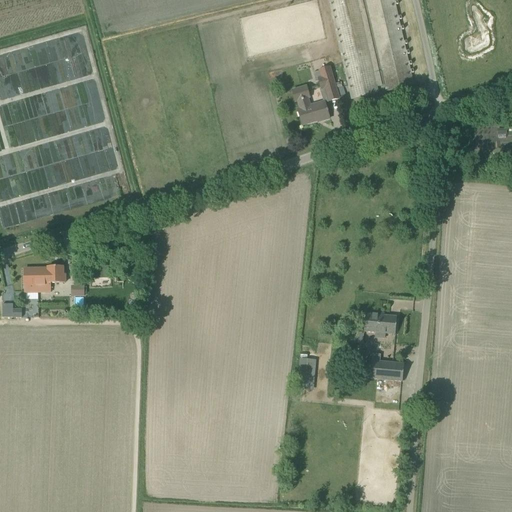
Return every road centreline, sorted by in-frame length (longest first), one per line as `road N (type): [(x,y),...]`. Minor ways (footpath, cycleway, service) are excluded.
road 1 (unclassified): [(0,250),(440,114)]
road 2 (unclassified): [(407,511),(440,114)]
